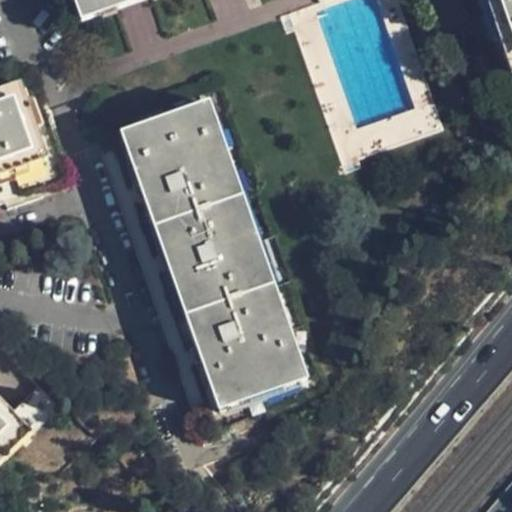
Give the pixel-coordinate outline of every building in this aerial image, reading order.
[(73,0),(82,25),(151,0),(73,0)] [(511,71),(511,0),(484,0),(510,72),(511,71)] [(0,183),(48,166),(19,89),(0,96),(0,183)] [(311,383),(211,106),(123,138),(223,415),(311,383)] [(0,450),(23,428),(0,403),(0,450)]
